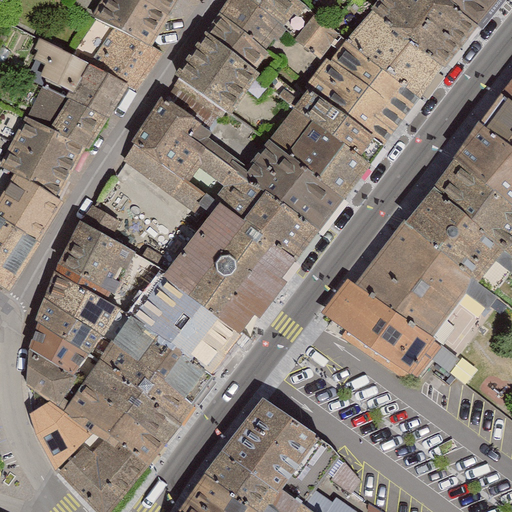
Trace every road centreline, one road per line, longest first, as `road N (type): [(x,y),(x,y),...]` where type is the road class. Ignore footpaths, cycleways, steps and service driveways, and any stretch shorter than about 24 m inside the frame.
road 1 (primary): [(152,511),(511,38)]
road 2 (residential): [(213,0),(15,316)]
road 3 (residential): [(57,511),(12,417),(15,316)]
